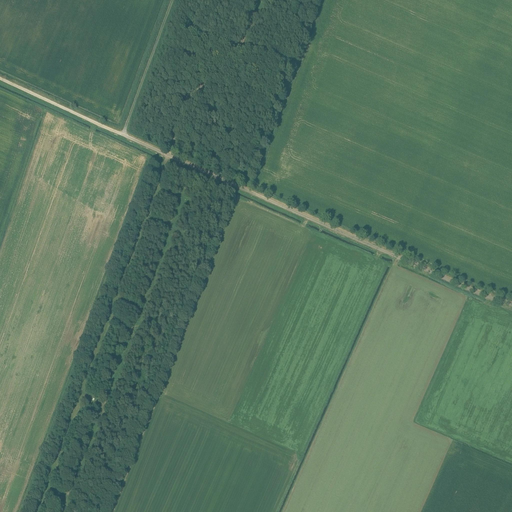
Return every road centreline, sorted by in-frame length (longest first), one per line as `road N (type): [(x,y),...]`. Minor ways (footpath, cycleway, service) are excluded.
road 1 (unclassified): [(511,307),(122,134)]
road 2 (track): [(34,511),(167,154)]
road 3 (track): [(172,0),(122,134),(0,77)]
